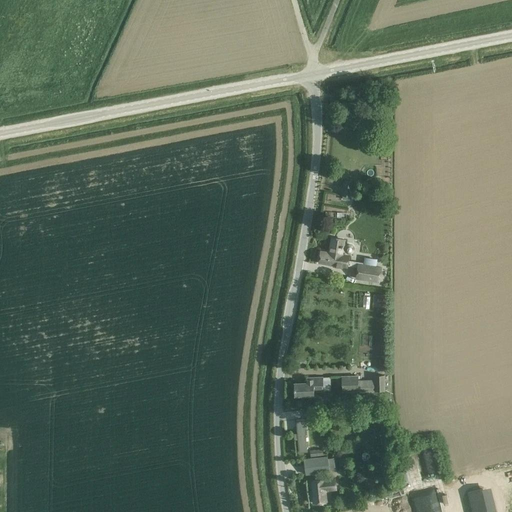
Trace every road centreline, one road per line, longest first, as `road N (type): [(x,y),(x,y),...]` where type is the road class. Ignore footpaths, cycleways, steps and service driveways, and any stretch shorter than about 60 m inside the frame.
road 1 (unclassified): [(286,511),(279,376),(314,175),(313,73)]
road 2 (unclassified): [(0,134),(313,73)]
road 3 (unclassified): [(511,36),(313,73)]
